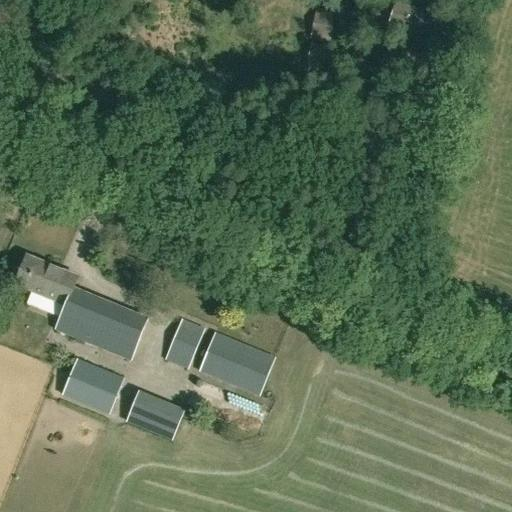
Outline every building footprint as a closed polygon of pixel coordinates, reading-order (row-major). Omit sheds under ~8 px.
[(394,3),(387,25),(427,38),(434,14),(394,3)] [(316,9),(310,39),(330,42),(335,13),(316,9)] [(327,50),(310,47),(307,63),(324,66),(327,50)] [(76,280),(54,271),(24,258),(12,286),(64,307),(54,332),(128,364),(145,323),(71,292),(76,280)] [(188,370),(205,330),(182,321),(165,361),(188,370)] [(272,361),(212,336),(197,373),(256,398),(272,361)] [(75,362),(60,397),(106,417),(121,382),(75,362)] [(135,393),(123,425),(170,444),(183,412),(135,393)]
